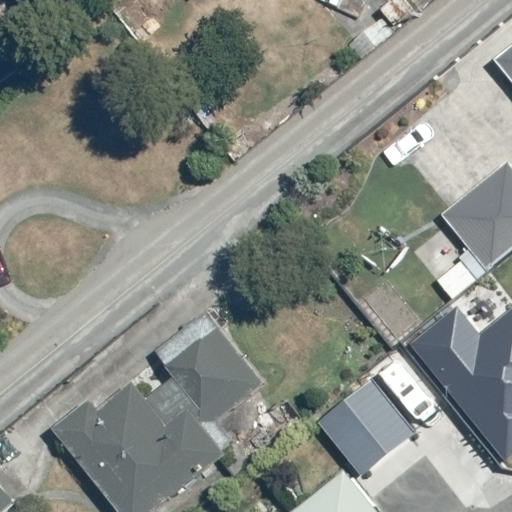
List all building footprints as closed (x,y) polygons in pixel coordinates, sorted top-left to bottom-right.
[(511,71),(511,51),(502,59),(511,71)] [(452,299),(491,270),(492,269),(511,252),(511,162),(448,214),(472,244),(433,274),(452,299)] [(219,425),(273,382),(229,326),(184,361),(195,374),(185,382),(180,376),(155,395),(139,374),(66,431),(129,511),(148,511),(234,445),(219,425)] [(432,436),(380,374),(326,419),(377,481),(432,436)] [(385,511),(351,468),(296,511),(385,511)] [(0,511),(5,511),(23,498),(0,471),(0,511)]
